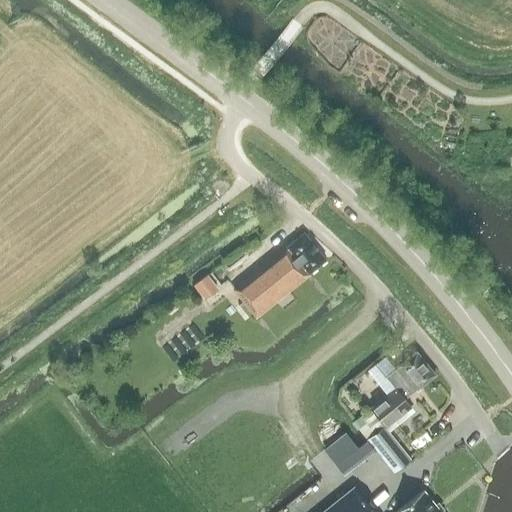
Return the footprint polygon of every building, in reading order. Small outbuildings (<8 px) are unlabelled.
[(326,260),(304,233),(235,290),(256,317),(326,260)] [(219,289),(208,274),(195,284),(205,299),(219,289)] [(386,426),(387,427),(412,407),(405,399),(436,374),(419,351),(394,370),(406,384),(398,390),(396,388),(371,408),(386,426)] [(412,459),(399,442),(387,427),(386,427),(386,426),(369,440),(395,472),(412,459)] [(374,511),(356,490),(329,511),(374,511)] [(440,511),(423,490),(396,511),(440,511)]
